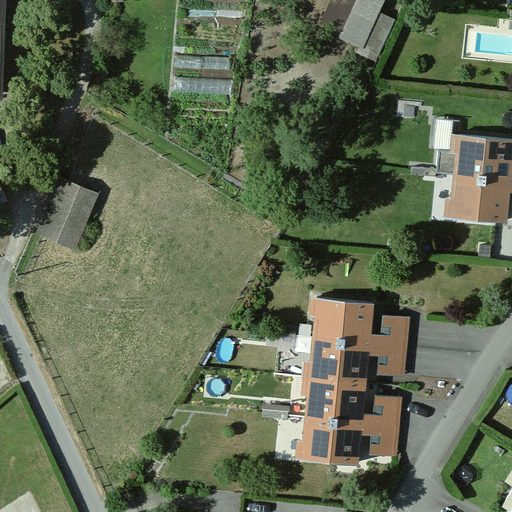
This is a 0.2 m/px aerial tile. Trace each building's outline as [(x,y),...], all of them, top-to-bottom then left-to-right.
[(385,0),(356,0),(339,38),(360,48),(357,53),(376,62),(395,20),(379,13),(385,0)] [(448,170),(511,176),(511,165),(507,165),(510,134),(448,128),(446,148),(450,148),(448,170)] [(511,176),(448,170),(446,193),(442,192),(440,211),(503,217),(506,187),(511,187),(511,176)] [(61,176),(37,233),(76,249),(100,193),(61,176)] [(310,311),(307,335),(406,345),(409,315),(380,312),(378,330),(366,329),(369,298),(306,292),(304,310),(310,311)] [(299,355),(298,375),(361,381),(364,350),(376,351),(374,371),(403,374),(406,345),(307,335),(305,356),(299,355)] [(302,390),(299,416),(398,425),(401,396),(371,393),(369,411),(359,410),(361,381),(298,375),(296,390),(302,390)] [(395,454),(398,425),(299,416),(297,437),(292,436),(290,454),(353,460),(356,430),(368,431),(366,451),(395,454)]
